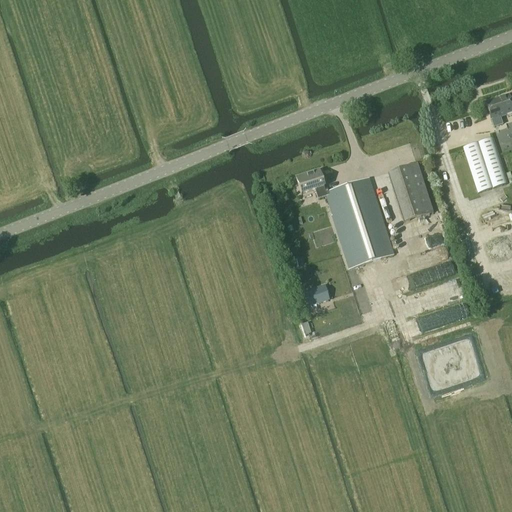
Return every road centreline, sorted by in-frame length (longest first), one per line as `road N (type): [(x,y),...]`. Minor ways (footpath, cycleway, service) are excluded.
road 1 (unclassified): [(0,235),(511,38)]
road 2 (track): [(439,511),(372,302),(400,257)]
